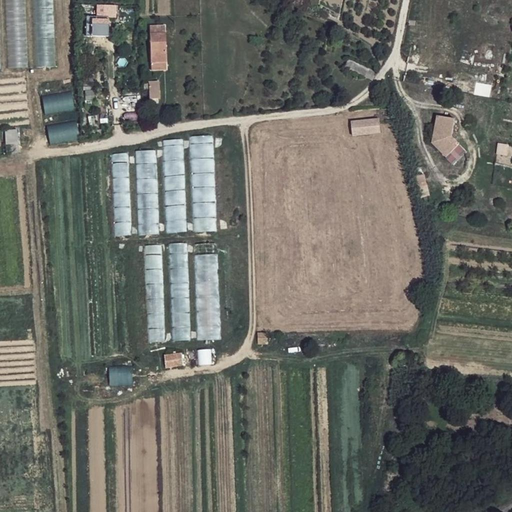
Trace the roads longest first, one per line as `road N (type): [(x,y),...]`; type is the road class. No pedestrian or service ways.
road 1 (residential): [(123,136),(337,108),(374,84),(389,61),(403,0)]
road 2 (track): [(123,136),(31,157),(25,172),(47,376),(74,378)]
road 3 (track): [(253,117),(244,148),(253,324),(244,351),(200,372)]
